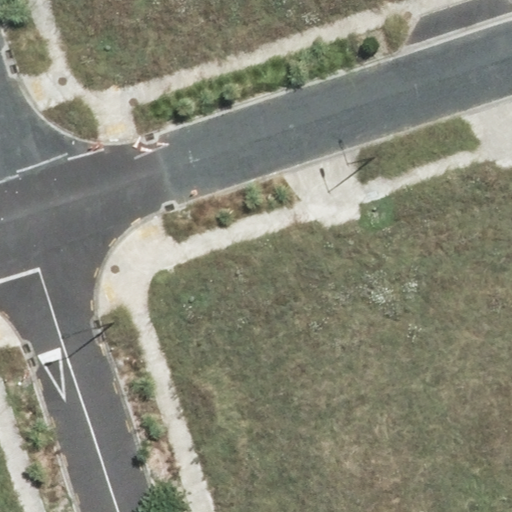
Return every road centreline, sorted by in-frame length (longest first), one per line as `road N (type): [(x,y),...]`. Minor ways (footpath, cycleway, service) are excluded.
road 1 (residential): [(17,212),(511,51)]
road 2 (residential): [(17,212),(117,511)]
